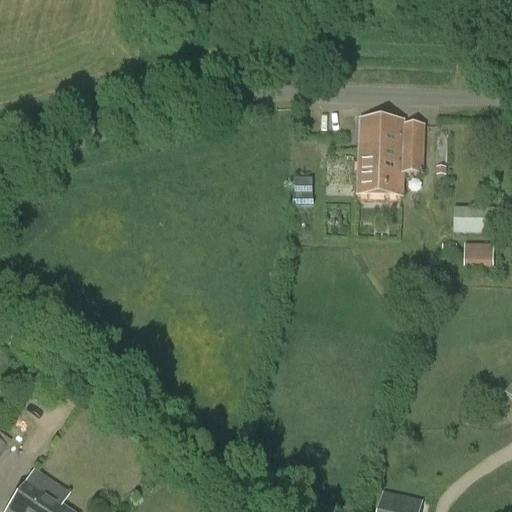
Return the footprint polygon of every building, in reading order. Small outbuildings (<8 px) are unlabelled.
[(403,199),(404,176),(423,176),(425,128),(405,128),(405,124),(361,123),(358,198),(403,199)] [(295,210),(313,210),(313,182),(295,182),(295,210)] [(495,238),(495,212),(454,211),(454,237),(495,238)] [(464,269),(465,246),(444,246),(444,269),(464,269)] [(493,271),(494,249),(466,248),(465,271),(493,271)] [(62,511),(59,509),(61,507),(52,501),(58,493),(33,475),(7,511),(62,511)] [(384,495),(379,511),(421,511),(423,504),(384,495)]
